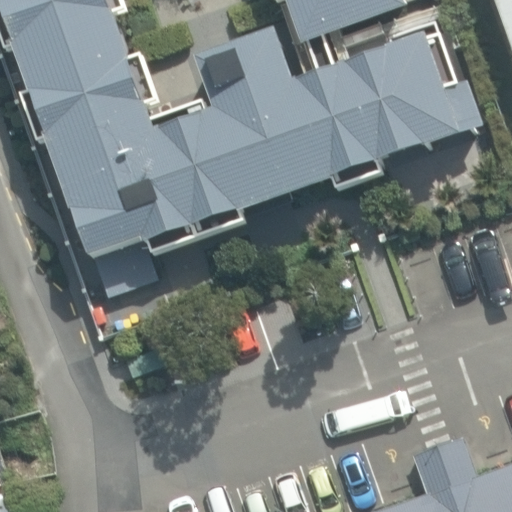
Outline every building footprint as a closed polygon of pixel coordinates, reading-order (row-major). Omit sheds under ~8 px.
[(6,0),(98,265),(263,208),(483,131),(451,37),(263,103),(156,139),(107,0),(6,0)] [(289,0),(308,52),(412,16),(406,0),(289,0)] [(511,0),(500,0),(511,32),(511,0)] [(128,360),(134,380),(177,365),(171,346),(128,360)] [(511,511),(511,466),(479,478),(466,441),(415,459),(429,500),(393,511),(511,511)]
